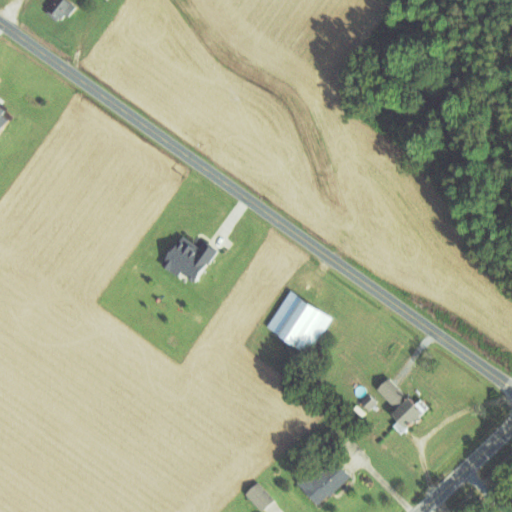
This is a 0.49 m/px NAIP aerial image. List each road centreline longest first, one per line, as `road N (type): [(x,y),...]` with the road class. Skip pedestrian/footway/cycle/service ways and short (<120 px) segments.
road 1 (tertiary): [(0,22),(511,381)]
road 2 (primary): [(419,511),(511,424)]
